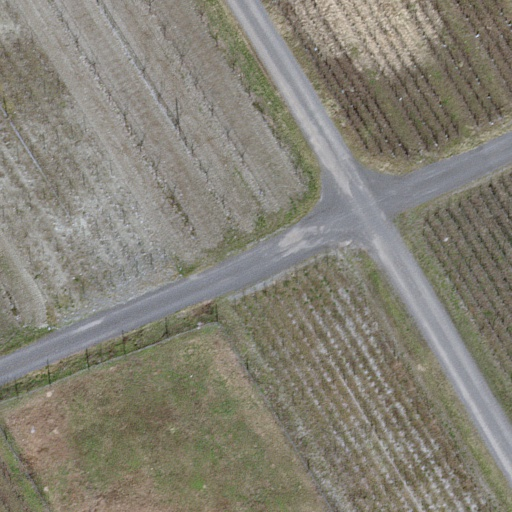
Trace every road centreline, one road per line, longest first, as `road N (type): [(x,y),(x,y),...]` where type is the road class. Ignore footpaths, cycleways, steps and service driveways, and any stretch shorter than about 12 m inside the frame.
road 1 (track): [(0,375),(511,151)]
road 2 (track): [(230,0),(511,466)]
